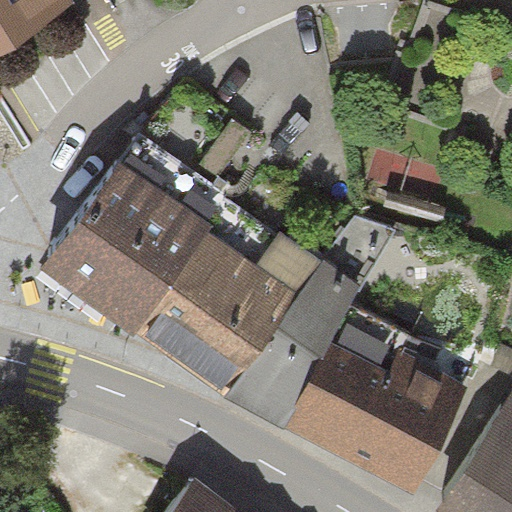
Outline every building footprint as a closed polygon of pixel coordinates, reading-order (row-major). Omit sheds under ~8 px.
[(0,0),(0,32),(52,0),(0,0)] [(267,146),(182,81),(132,146),(251,238),(264,222),(229,195),(267,146)] [(121,156),(53,252),(142,315),(210,219),(121,156)] [(261,255),(210,219),(142,315),(229,376),(318,251),(281,226),(261,255)] [(358,279),(318,251),(229,376),(288,410),(329,332),(358,279)] [(394,366),(329,332),(288,410),(415,476),(464,383),(402,350),(394,366)] [(511,511),(511,401),(502,396),(455,488),(503,511),(511,511)] [(235,511),(193,481),(170,511),(235,511)]
